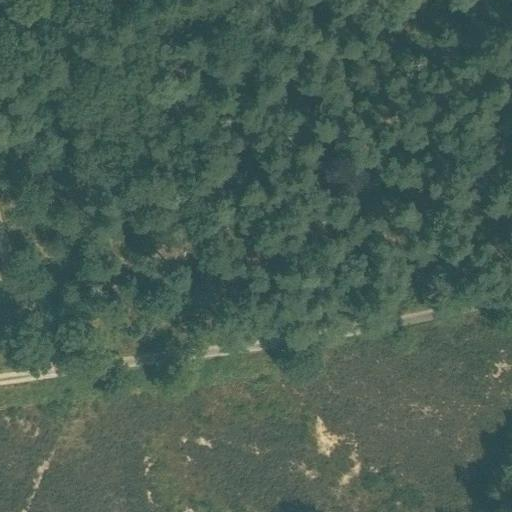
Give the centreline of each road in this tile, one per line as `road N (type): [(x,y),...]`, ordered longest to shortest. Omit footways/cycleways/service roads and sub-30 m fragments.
road 1 (track): [(158,0),(113,121),(101,364)]
road 2 (unclassified): [(150,358),(407,322),(511,298)]
road 3 (track): [(0,375),(150,358)]
